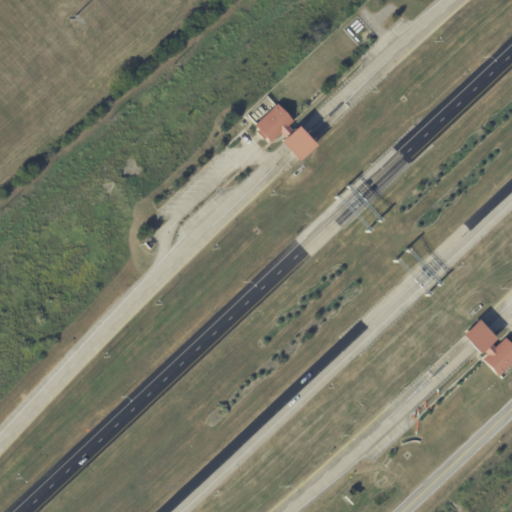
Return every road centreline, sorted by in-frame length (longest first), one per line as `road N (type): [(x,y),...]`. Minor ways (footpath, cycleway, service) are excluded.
road 1 (motorway): [(511,55),(19,511)]
road 2 (motorway): [(171,511),(511,189)]
road 3 (motorway): [(293,155),(86,348),(0,444)]
road 4 (motorway): [(280,511),(472,348)]
road 5 (motorway): [(461,0),(310,140)]
road 6 (residential): [(400,511),(511,408)]
